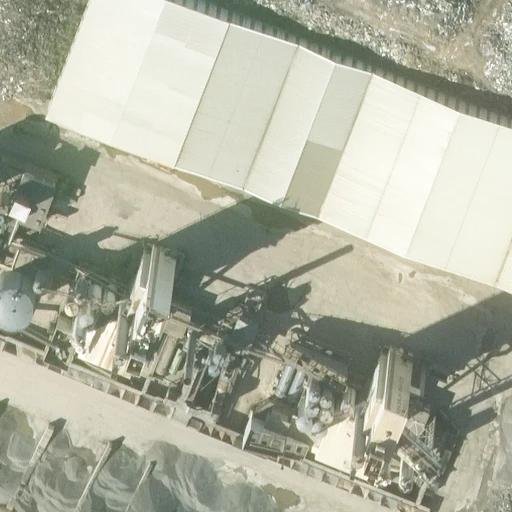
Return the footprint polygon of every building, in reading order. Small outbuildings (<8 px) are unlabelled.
[(194,0),(90,0),(48,110),(316,213),(372,68),(194,0)] [(511,238),(511,121),(372,68),(316,213),(495,282),(511,238)] [(58,184),(0,164),(0,215),(41,230),(58,184)] [(53,260),(0,239),(0,354),(265,462),(269,452),(421,511),(425,511),(440,475),(426,470),(444,419),(421,411),(402,403),(375,392),(344,380),(342,379),(284,356),(264,348),(164,304),(159,302),(130,290),(77,269),(48,346),(24,337),(53,260)] [(175,261),(152,252),(148,261),(142,258),(141,261),(170,273),(175,261)] [(170,273),(141,261),(131,288),(160,299),(170,273)] [(160,299),(131,288),(130,290),(159,302),(160,299)] [(337,305),(313,295),(303,321),(297,319),(289,341),(290,341),(284,356),(342,379),(348,364),(347,364),(356,343),(327,331),(337,305)] [(394,380),(382,375),(375,392),(402,403),(409,385),(415,388),(422,370),(402,362),(394,380)]
